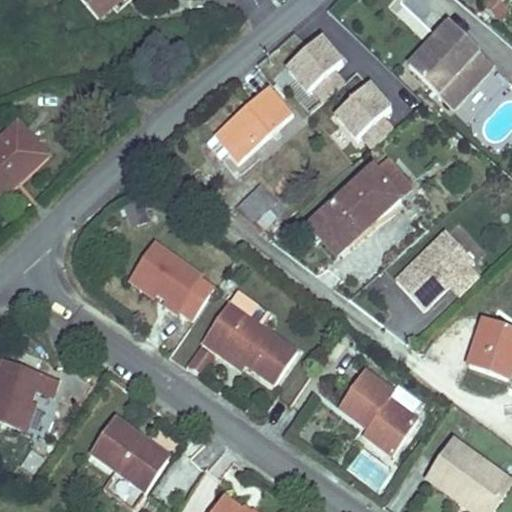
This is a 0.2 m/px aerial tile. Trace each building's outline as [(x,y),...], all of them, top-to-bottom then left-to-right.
[(80,0),(97,18),(116,0),(80,0)] [(102,24),(128,0),(116,0),(97,18),(98,20),(102,24)] [(498,16),(505,9),(495,0),(491,0),(486,6),(498,16)] [(501,19),(508,12),(505,9),(498,16),(501,19)] [(481,56),(451,27),(410,69),(454,112),(495,70),(481,56)] [(316,109),(346,83),(336,72),(347,62),(325,36),(283,72),(316,109)] [(365,154),(401,125),(368,84),(331,113),(365,154)] [(240,166),(294,119),(272,93),(209,146),(223,162),(230,155),(240,166)] [(0,195),(3,199),(47,158),(19,128),(0,145),(0,195)] [(388,163),(312,230),(338,260),(402,203),(401,202),(394,193),(406,183),(388,163)] [(406,183),(394,193),(401,202),(413,191),(406,183)] [(277,207),(262,190),(239,212),(260,234),(264,231),(276,221),(270,214),(277,207)] [(149,221),(143,204),(125,209),(131,227),(149,221)] [(284,214),(277,207),(270,214),(276,221),(284,214)] [(424,313),(450,291),(458,300),(485,277),(446,233),(393,278),(424,313)] [(204,281),(156,248),(134,279),(156,293),(168,302),(165,307),(167,308),(180,317),(204,281)] [(156,293),(134,279),(131,284),(152,298),(156,293)] [(204,348),(220,358),(224,353),(248,370),(276,389),(299,356),(264,331),(272,319),(239,296),(231,309),(204,348)] [(509,383),(511,373),(511,332),(486,324),(470,369),(509,383)] [(191,368),(204,377),(215,361),(202,353),(191,368)] [(248,370),(224,353),(220,358),(244,375),(248,370)] [(32,406),(37,394),(55,400),(60,385),(5,366),(0,378),(0,424),(23,432),(32,406)] [(365,437),(378,448),(384,439),(400,451),(420,424),(413,419),(414,419),(422,407),(400,391),(395,397),(366,376),(353,394),(340,411),(354,421),(357,417),(371,428),(369,432),(365,437)] [(28,434),(37,408),(32,406),(23,432),(28,434)] [(369,432),(371,428),(357,417),(354,421),(369,432)] [(151,446),(117,423),(92,459),(148,497),(172,460),(151,446)] [(181,448),(160,433),(151,446),(172,460),(173,460),(181,448)] [(378,448),(394,459),(400,451),(384,439),(378,448)] [(487,511),(496,511),(511,490),(511,486),(456,447),(430,484),(459,504),(465,496),(487,511)] [(30,451),(20,470),(36,478),(45,459),(30,451)] [(470,511),(487,511),(465,496),(459,504),(470,511)] [(239,511),(225,502),(218,511),(239,511)]
